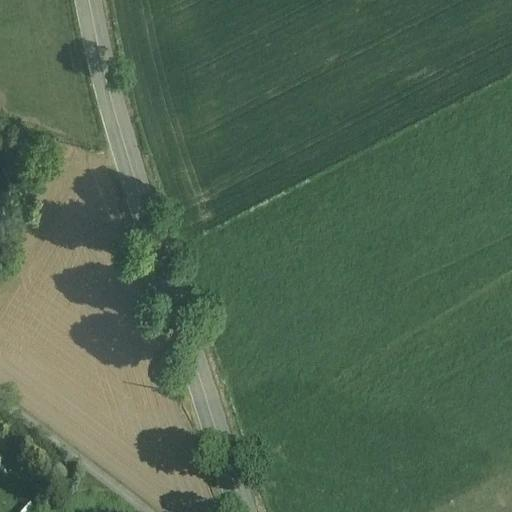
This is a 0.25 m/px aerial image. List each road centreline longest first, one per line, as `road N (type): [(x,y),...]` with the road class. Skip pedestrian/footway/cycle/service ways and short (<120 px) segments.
road 1 (secondary): [(87,0),(132,192),(236,511)]
road 2 (track): [(139,511),(0,406)]
